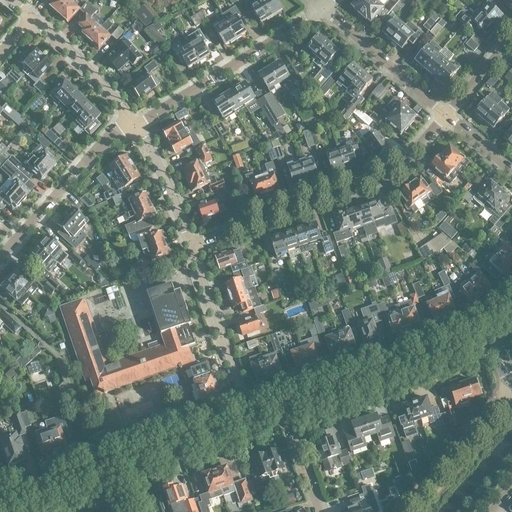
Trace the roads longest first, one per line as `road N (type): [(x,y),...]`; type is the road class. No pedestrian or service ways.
road 1 (residential): [(446,113),(377,180),(189,244)]
road 2 (residential): [(132,124),(321,9)]
road 3 (tertiary): [(286,410),(488,337)]
road 4 (residential): [(0,257),(94,153),(132,124)]
road 5 (residential): [(189,244),(248,422)]
road 6 (residential): [(321,9),(446,113)]
road 7 (residential): [(404,511),(511,390)]
road 8 (tertiary): [(100,474),(248,422)]
road 9 (residential): [(132,124),(33,15)]
road 10 (residential): [(189,244),(160,166),(132,124)]
